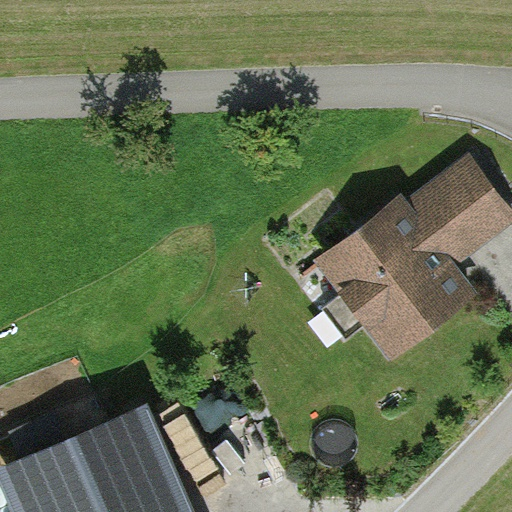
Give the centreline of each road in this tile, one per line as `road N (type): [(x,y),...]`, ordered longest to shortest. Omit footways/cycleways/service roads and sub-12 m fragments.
road 1 (unclassified): [(0,99),(423,85),(511,101)]
road 2 (unclassified): [(511,425),(425,511)]
